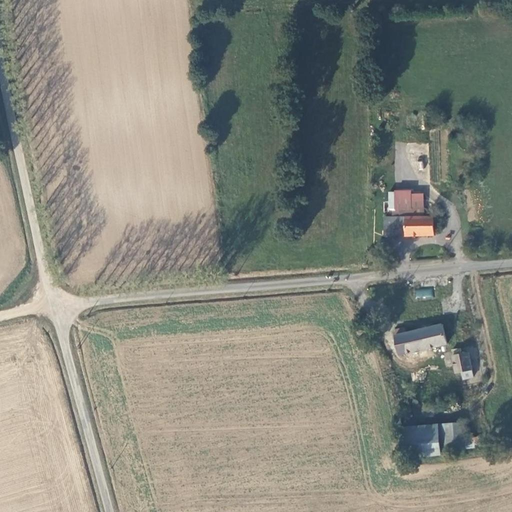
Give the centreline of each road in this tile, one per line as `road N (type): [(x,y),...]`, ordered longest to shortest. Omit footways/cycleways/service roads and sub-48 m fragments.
road 1 (unclassified): [(511,264),(52,302)]
road 2 (unclassified): [(52,302),(0,88)]
road 3 (unclassified): [(52,302),(107,511)]
